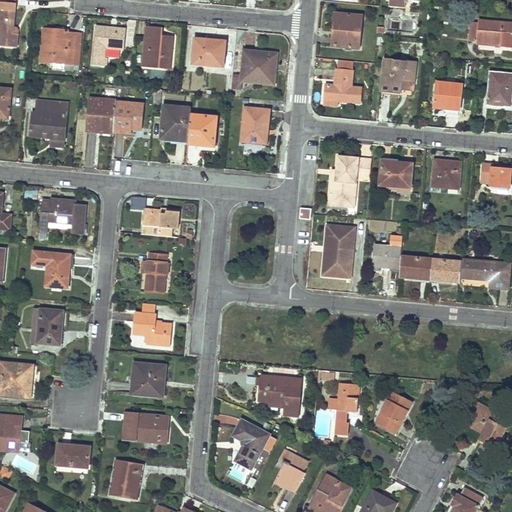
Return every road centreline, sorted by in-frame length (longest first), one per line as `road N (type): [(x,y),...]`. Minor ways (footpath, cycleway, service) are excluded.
road 1 (residential): [(214,291),(196,488),(248,511)]
road 2 (residential): [(112,182),(94,377),(76,405)]
road 3 (residential): [(511,316),(284,294)]
road 4 (residential): [(299,123),(511,144)]
road 5 (residential): [(308,22),(116,0)]
